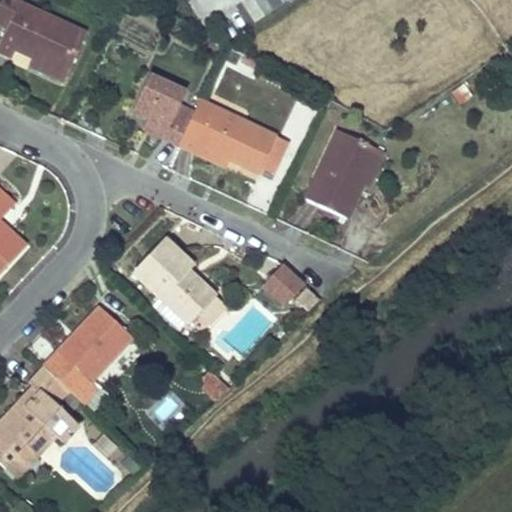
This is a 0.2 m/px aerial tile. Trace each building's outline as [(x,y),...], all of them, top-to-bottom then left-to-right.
[(15,49),(32,57),(67,73),(85,34),(17,3),(18,0),(0,0),(0,26),(5,29),(0,41),(0,53),(10,58),(15,49)] [(67,73),(32,57),(28,67),(62,83),(67,73)] [(130,115),(145,122),(166,132),(162,140),(178,148),(193,115),(179,108),(186,93),(148,75),(130,115)] [(193,115),(178,148),(194,155),(198,145),(229,160),(258,175),(261,170),(276,138),(200,101),(193,115)] [(145,122),(141,129),(162,140),(166,132),(145,122)] [(362,185),(356,182),(372,149),(337,133),(305,199),(345,219),(362,185)] [(276,138),(261,170),(273,175),(287,144),(276,138)] [(198,145),(194,155),(224,169),(229,160),(198,145)] [(372,149),(356,182),(362,185),(367,187),(383,154),(372,149)] [(0,272),(25,246),(10,231),(4,237),(0,234),(0,217),(13,204),(0,191),(0,272)] [(10,231),(0,222),(0,234),(4,237),(10,231)] [(131,273),(161,301),(185,323),(187,325),(196,315),(213,297),(187,272),(192,267),(163,240),(131,273)] [(305,287),(283,266),(263,287),(285,308),(291,302),(305,287)] [(317,298),(305,287),(291,302),(303,313),(317,298)] [(213,297),(196,315),(208,325),(224,307),(213,297)] [(185,323),(161,301),(156,306),(179,328),(185,323)] [(114,303),(104,313),(124,331),(133,320),(114,303)] [(99,308),(43,368),(68,391),(80,402),(95,386),(88,379),(129,336),(124,331),(104,313),(99,308)] [(18,415),(12,410),(0,422),(0,463),(5,468),(25,446),(33,454),(51,434),(55,437),(61,442),(76,426),(54,405),(68,391),(43,368),(29,382),(33,386),(40,391),(18,415)] [(224,392),(208,376),(197,386),(214,403),(224,392)] [(33,386),(12,410),(18,415),(40,391),(33,386)] [(33,454),(25,446),(5,468),(17,479),(55,437),(51,434),(33,454)]
